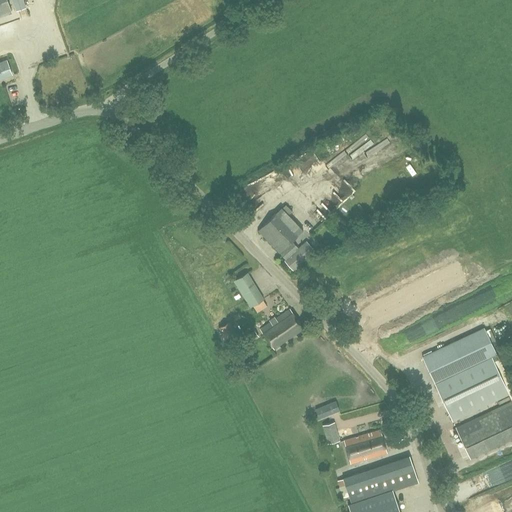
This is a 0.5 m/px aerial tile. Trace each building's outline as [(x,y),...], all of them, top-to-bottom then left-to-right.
[(0,0),(0,17),(12,13),(7,0),(0,0)] [(12,0),(17,11),(25,8),(22,0),(12,0)] [(7,60),(0,62),(0,79),(12,75),(7,60)] [(370,135),(375,130),(369,124),(364,128),(370,135)] [(307,173),(322,165),(314,151),(299,159),(307,173)] [(295,159),(288,163),(295,175),(301,171),(295,159)] [(295,214),(288,207),(284,210),(282,208),(258,231),(279,253),(285,260),(284,261),(293,271),(315,251),(306,241),(299,248),(293,241),(303,231),(298,226),(301,223),(298,220),(295,223),(291,218),(295,214)] [(357,267),(344,272),(346,278),(359,273),(357,267)] [(251,308),(264,300),(247,273),(234,281),(251,308)] [(274,350),(304,329),(290,309),(260,329),(274,350)] [(257,330),(250,334),(254,341),(261,337),(257,330)] [(452,421),(509,394),(479,331),(423,358),(452,421)] [(319,419),(339,411),(335,401),(315,409),(319,419)] [(470,458),(511,438),(511,401),(456,428),(470,458)] [(327,444),(340,440),(335,422),(322,425),(327,444)] [(350,464),(387,453),(380,430),(344,440),(350,464)] [(410,456),(343,478),(351,503),(348,504),(351,511),(399,511),(392,490),(418,481),(410,456)] [(498,486),(511,478),(511,467),(493,477),(498,486)] [(511,495),(498,501),(501,511),(511,507),(511,506),(511,495)]
